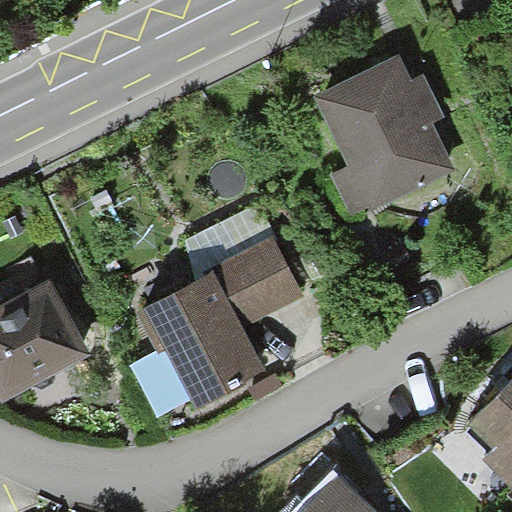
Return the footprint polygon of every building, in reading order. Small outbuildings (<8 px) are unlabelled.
[(308,95),(362,208),(454,165),(400,52),(308,95)] [(281,237),(128,305),(173,404),(260,365),(239,319),(305,289),(281,237)] [(0,388),(2,392),(83,351),(44,274),(0,296),(0,388)] [(511,469),(511,382),(469,432),(511,469)] [(377,511),(338,475),(302,511),(377,511)]
